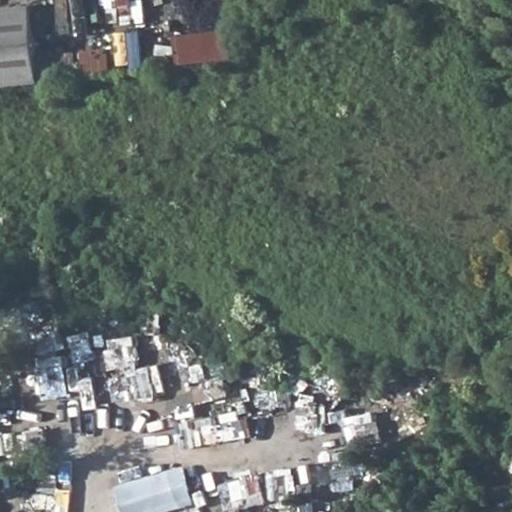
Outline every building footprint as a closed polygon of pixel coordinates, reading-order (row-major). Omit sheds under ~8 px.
[(0,84),(39,81),(37,55),(32,7),(0,10),(0,84)] [(123,64),(159,64),(159,31),(123,31),(123,64)] [(176,37),(179,63),(232,58),(229,31),(176,37)] [(83,51),(84,70),(109,69),(108,49),(83,51)] [(37,55),(39,81),(77,78),(75,52),(37,55)] [(119,479),(126,511),(164,511),(184,508),(174,466),(119,479)]
